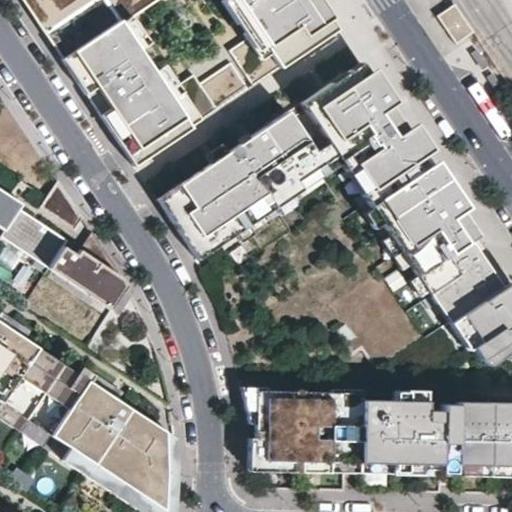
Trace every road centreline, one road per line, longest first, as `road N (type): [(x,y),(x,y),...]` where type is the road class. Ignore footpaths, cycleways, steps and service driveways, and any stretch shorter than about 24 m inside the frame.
road 1 (residential): [(211,511),(211,429),(188,331),(132,225),(0,30)]
road 2 (residential): [(387,0),(511,187)]
